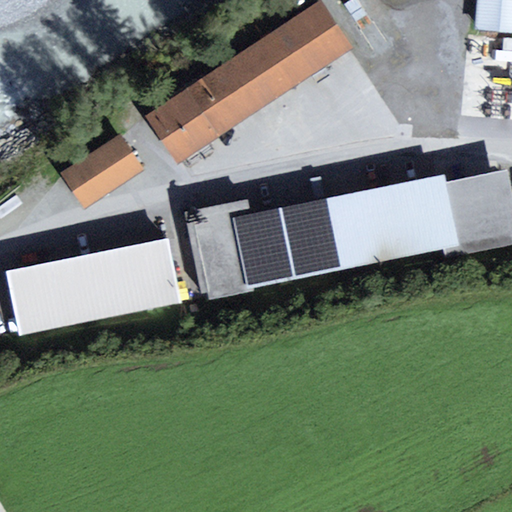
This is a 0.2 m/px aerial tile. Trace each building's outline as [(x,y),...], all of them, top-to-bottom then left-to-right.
[(353,40),(325,0),(313,0),(190,83),(221,128),(353,40)] [(511,0),(479,0),(477,27),(511,29),(511,0)] [(178,158),(221,128),(190,83),(147,112),(178,158)] [(120,128),(62,167),(86,202),(143,163),(120,128)] [(444,170),(236,213),(250,279),(458,236),(444,170)] [(183,294),(170,232),(8,266),(22,328),(183,294)]
